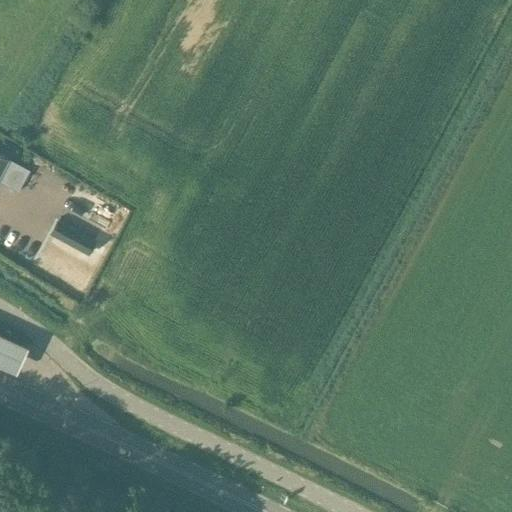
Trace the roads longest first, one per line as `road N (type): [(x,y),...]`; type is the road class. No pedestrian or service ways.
road 1 (unclassified): [(348,511),(139,411),(0,312)]
road 2 (primary): [(249,511),(0,391)]
